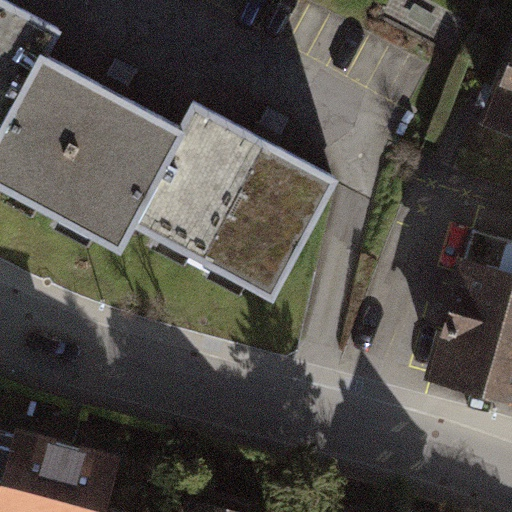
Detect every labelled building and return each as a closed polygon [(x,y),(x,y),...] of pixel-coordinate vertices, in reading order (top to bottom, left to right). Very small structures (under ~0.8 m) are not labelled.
[(0,0),(0,95),(29,39),(44,12),(21,0),(0,0)] [(125,212),(177,115),(29,39),(0,95),(0,174),(112,236),(125,212)] [(511,51),(488,114),(511,123),(511,51)] [(268,292),(326,168),(188,95),(177,115),(125,212),(268,292)] [(494,261),(459,250),(421,370),(511,388),(511,234),(502,232),(494,261)] [(105,511),(124,446),(19,416),(16,427),(0,422),(0,470),(5,472),(0,490),(0,511),(105,511)] [(272,511),(185,489),(178,511),(272,511)]
